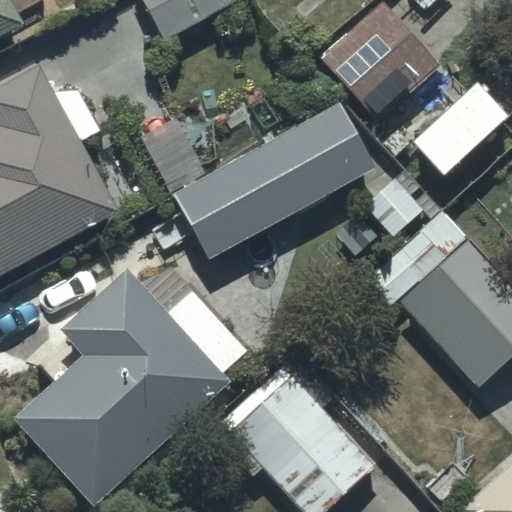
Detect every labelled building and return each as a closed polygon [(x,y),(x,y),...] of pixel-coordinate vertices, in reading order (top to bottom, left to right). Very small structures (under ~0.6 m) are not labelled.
[(0,0),(0,32),(22,21),(10,0),(0,0)] [(140,0),(161,38),(229,0),(140,0)] [(382,0),(379,0),(319,54),(375,117),(438,62),(382,0)] [(0,269),(115,207),(77,136),(96,126),(74,85),(55,95),(37,62),(0,81),(0,269)] [(337,98),(170,191),(207,257),(373,163),(337,98)] [(402,166),(363,201),(392,234),(420,208),(428,217),(439,207),(424,190),(415,199),(408,192),(417,183),(402,166)] [(442,208),(362,280),(385,305),(395,297),(475,385),(511,351),(511,291),(463,237),(466,235),(442,208)] [(143,284),(125,264),(57,325),(82,352),(11,415),(90,502),(229,377),(221,367),(243,347),(167,262),(143,284)] [(319,511),(373,462),(280,363),(219,421),(248,452),(239,461),(251,474),(261,464),(305,511),(319,511)] [(511,511),(511,454),(456,506),(461,511),(511,511)]
